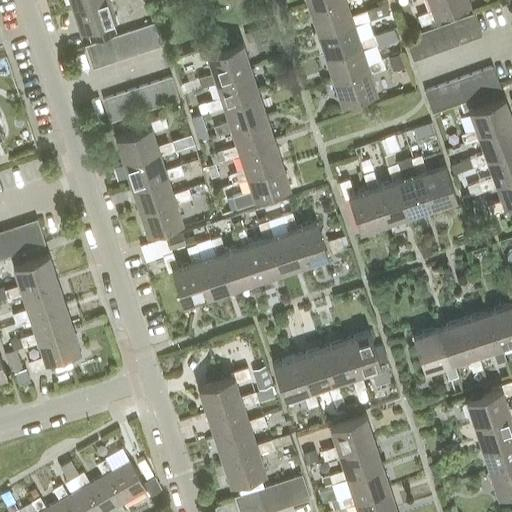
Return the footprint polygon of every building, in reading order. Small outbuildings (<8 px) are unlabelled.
[(89,0),(70,7),(78,31),(88,27),(93,42),(94,42),(105,38),(112,36),(107,21),(111,20),(105,0),(89,0)] [(351,19),(350,14),(345,0),(329,0),(306,7),(314,31),(351,19)] [(467,4),(465,0),(425,0),(429,10),(415,15),(419,24),(435,18),(434,16),(467,4)] [(359,43),(358,39),(353,24),(366,20),(362,10),(350,14),(351,19),(314,31),(322,55),(359,43)] [(470,14),(459,18),(467,40),(478,36),(470,14)] [(456,44),(467,40),(459,18),(448,22),(456,44)] [(445,49),(456,44),(448,22),(436,26),(445,49)] [(152,23),(140,26),(147,49),(159,45),(152,23)] [(128,30),(136,53),(147,49),(140,26),(128,30)] [(433,53),(445,49),(436,26),(425,30),(433,53)] [(397,27),(377,30),(381,49),(400,45),(397,27)] [(117,34),(124,57),(136,53),(128,30),(117,34)] [(422,57),(433,53),(425,30),(414,34),(422,57)] [(105,38),(113,61),(124,57),(117,34),(112,36),(105,38)] [(367,67),(365,63),(361,48),(374,44),(371,34),(358,39),(359,43),(322,55),(330,79),(367,67)] [(411,61),(422,57),(414,34),(402,39),(411,61)] [(94,42),(101,65),(113,61),(105,38),(94,42)] [(82,46),(90,68),(101,65),(94,42),(93,42),(82,46)] [(210,79),(246,67),(238,42),(202,54),(209,73),(195,78),(198,87),(211,82),(210,79)] [(401,54),(388,58),(392,71),(405,67),(401,54)] [(367,67),(330,79),(338,103),(375,91),(369,73),(382,69),(378,58),(365,63),(367,67)] [(489,66),(478,70),(486,93),(498,89),(489,66)] [(216,97),(203,101),(197,103),(200,112),(219,106),(218,103),(254,91),(246,67),(210,79),(211,82),(216,97)] [(478,70),(467,74),(475,97),(486,93),(478,70)] [(456,78),(464,101),(475,97),(467,74),(456,78)] [(157,80),(165,103),(176,99),(169,76),(157,80)] [(452,105),(464,101),(456,78),(444,82),(452,105)] [(146,84),(153,106),(165,103),(157,80),(146,84)] [(444,82),(433,87),(441,109),(452,105),(444,82)] [(134,87),(142,110),(153,106),(146,84),(134,87)] [(123,91),(130,114),(142,110),(134,87),(123,91)] [(441,109),(433,87),(422,91),(430,113),(441,109)] [(111,95),(119,118),(130,114),(123,91),(111,95)] [(213,135),(227,130),(226,126),(262,114),(254,91),(218,103),(219,106),(224,121),(210,125),(213,135)] [(100,99),(107,121),(119,118),(111,95),(100,99)] [(462,143),(476,138),(475,135),(510,122),(501,98),(467,111),(473,128),(458,134),(462,143)] [(222,159),(229,156),(235,154),(234,150),(270,138),(262,114),(226,126),(227,130),(232,144),(218,149),(222,159)] [(113,136),(121,161),(155,149),(153,145),(149,132),(165,126),(161,116),(144,122),(145,126),(113,136)] [(413,128),(416,139),(434,133),(430,122),(413,128)] [(484,158),(511,148),(511,127),(510,122),(475,135),(476,138),(482,153),(467,158),(470,167),(485,162),(484,158)] [(188,134),(179,137),(181,142),(187,145),(191,144),(188,134)] [(230,183),(243,178),(241,174),(278,162),(270,138),(234,150),(235,154),(240,169),(226,173),(230,183)] [(121,161),(129,185),(163,174),(162,170),(157,155),(172,150),(169,140),(153,145),(155,149),(121,161)] [(511,175),(511,148),(484,158),(485,162),(490,176),(476,181),(479,191),(494,185),(493,182),(511,175)] [(408,157),(408,158),(413,172),(418,171),(430,206),(454,197),(443,162),(422,169),(417,154),(408,157)] [(384,165),(394,162),(391,155),(382,158),(384,165)] [(406,214),(430,206),(418,171),(413,172),(408,158),(394,163),(393,162),(384,166),(389,180),(394,178),(406,214)] [(367,160),(358,163),(362,173),(370,171),(371,170),(367,160)] [(218,173),(215,162),(207,165),(211,175),(218,173)] [(286,187),(278,162),(241,174),(243,178),(247,193),(234,197),(237,207),(254,201),(253,198),(286,187)] [(163,174),(129,185),(137,209),(171,198),(170,194),(165,179),(180,174),(177,165),(162,170),(163,174)] [(360,174),(365,188),(370,186),(382,222),(406,214),(394,178),(389,180),(374,185),(370,171),(362,173),(360,174)] [(503,205),(511,201),(511,175),(493,182),(494,185),(499,200),(484,205),(487,214),(504,208),(503,205)] [(358,230),(382,222),(370,186),(365,188),(351,193),(346,179),(338,181),(343,198),(347,196),(358,230)] [(173,204),(189,198),(185,189),(170,194),(171,198),(137,209),(145,233),(179,222),(173,204)] [(288,228),(300,265),(325,257),(313,220),(294,226),(289,212),(280,215),(284,229),(288,228)] [(24,222),(33,247),(44,243),(36,218),(24,222)] [(239,220),(231,223),(233,230),(241,227),(239,220)] [(255,223),(259,237),(264,236),(276,273),(300,265),(288,228),(284,229),(270,234),(265,220),(255,223)] [(24,222),(13,226),(21,251),(33,247),(24,222)] [(13,226),(2,230),(10,254),(18,252),(21,251),(13,226)] [(231,231),(236,245),(240,243),(252,281),(276,273),(264,236),(259,237),(246,242),(241,228),(231,231)] [(2,230),(0,230),(0,257),(10,254),(2,230)] [(179,232),(183,246),(196,241),(194,235),(184,238),(182,231),(179,232)] [(339,235),(326,239),(330,253),(343,249),(339,235)] [(207,239),(212,253),(216,251),(228,289),(252,281),(240,243),(236,245),(221,250),(217,236),(207,239)] [(183,247),(188,260),(192,259),(204,296),(228,289),(216,251),(212,253),(198,257),(194,243),(183,247)] [(18,252),(10,254),(14,264),(21,261),(18,252)] [(180,304),(204,296),(192,259),(188,260),(174,265),(170,252),(159,255),(164,271),(168,270),(180,304)] [(56,277),(48,253),(21,261),(14,264),(13,264),(19,284),(3,289),(6,299),(22,293),(21,289),(56,277)] [(28,313),(63,301),(56,277),(21,289),(22,293),(27,308),(11,313),(14,323),(30,318),(28,313)] [(71,326),(63,301),(28,313),(30,318),(34,332),(19,337),(22,346),(38,341),(37,337),(71,326)] [(495,347),(498,346),(511,341),(511,317),(507,304),(483,312),(495,347)] [(483,312),(460,320),(471,355),(475,354),(490,349),(495,364),(503,361),(498,346),(495,347),(483,312)] [(460,320),(436,328),(448,363),(451,362),(466,358),(470,372),(480,368),(475,354),(471,355),(460,320)] [(79,350),(71,326),(37,337),(38,341),(43,355),(27,360),(30,370),(47,364),(46,361),(48,360),(68,354),(79,350)] [(456,377),(451,362),(448,363),(436,328),(412,336),(424,372),(442,365),(447,379),(456,377)] [(354,375),(359,374),(374,369),(378,382),(387,379),(382,363),(378,364),(373,347),(367,330),(342,339),(354,375)] [(342,339),(318,347),(330,383),(335,382),(349,377),(354,390),(355,390),(364,387),(359,374),(354,375),(342,339)] [(383,343),(373,347),(378,364),(382,363),(388,361),(383,343)] [(318,347),(294,354),(307,391),(312,389),(326,385),(330,398),(339,395),(335,382),(330,383),(318,347)] [(16,348),(5,352),(11,372),(22,369),(16,348)] [(68,354),(48,360),(53,373),(72,366),(68,354)] [(316,403),(312,389),(307,391),(294,354),(270,362),(282,399),(302,392),(307,406),(316,403)] [(252,370),(258,389),(271,385),(264,365),(252,370)] [(196,386),(204,411),(240,400),(238,396),(233,381),(248,376),(245,367),(228,372),(229,375),(196,386)] [(507,413),(506,408),(501,394),(511,390),(511,380),(497,385),(497,390),(464,400),(465,403),(462,406),(465,415),(469,416),(472,425),(507,413)] [(266,387),(253,392),(256,400),(269,396),(266,387)] [(364,387),(355,390),(358,399),(358,400),(359,400),(360,401),(361,401),(362,401),(363,401),(364,401),(365,400),(365,399),(366,399),(366,398),(366,397),(366,396),(364,387)] [(241,405),(256,400),(253,392),(253,391),(238,396),(240,400),(204,411),(212,435),(247,423),(246,419),(241,405)] [(341,396),(333,398),(337,409),(345,406),(341,396)] [(358,410),(355,402),(346,406),(349,413),(358,410)] [(511,405),(506,408),(507,413),(472,425),(480,449),(511,438),(511,428),(508,418),(511,417),(511,405)] [(335,449),(371,438),(363,413),(327,425),(334,445),(320,449),(323,459),(337,454),(335,449)] [(261,414),(246,419),(247,423),(212,435),(220,459),(255,448),(254,444),(249,428),(264,423),(261,414)] [(257,453),(272,448),(292,441),(289,432),(254,444),(255,448),(220,459),(228,484),(263,472),(257,453)] [(330,483),(345,478),(343,473),(379,461),(371,438),(335,449),(337,454),(342,469),(327,473),(330,483)] [(511,438),(480,449),(488,473),(511,464),(511,438)] [(315,450),(303,454),(306,464),(318,460),(315,450)] [(124,503),(146,490),(142,483),(129,460),(111,470),(105,460),(96,464),(102,475),(107,473),(124,503)] [(89,483),(83,472),(78,475),(70,461),(59,466),(67,481),(74,477),(80,488),(85,485),(100,511),(108,511),(124,503),(107,473),(102,475),(89,483)] [(338,507),(353,502),(351,497),(387,485),(379,461),(343,473),(345,478),(349,492),(335,497),(336,499),(338,507)] [(511,464),(488,473),(497,497),(511,492),(511,464)] [(288,477),(296,501),(308,498),(300,473),(288,477)] [(160,490),(153,477),(142,483),(146,490),(149,496),(160,490)] [(288,477),(277,481),(285,505),(296,501),(288,477)] [(277,481),(266,484),(274,509),(285,505),(277,481)] [(266,484),(255,488),(262,511),(264,511),(274,509),(266,484)] [(100,511),(85,485),(80,488),(67,496),(61,485),(52,490),(58,501),(63,498),(70,511),(100,511)] [(385,511),(395,509),(387,485),(351,497),(353,502),(355,511),(385,511)] [(262,511),(255,488),(243,492),(250,511),(262,511)] [(0,495),(6,506),(14,502),(15,502),(8,491),(0,495)] [(237,511),(250,511),(243,492),(232,496),(237,511)] [(70,511),(63,498),(58,501),(45,508),(39,497),(30,502),(35,511),(37,511),(41,511),(70,511)] [(336,499),(329,501),(332,509),(338,507),(336,499)] [(5,507),(7,511),(13,511),(17,510),(18,509),(14,502),(6,506),(5,507)]
